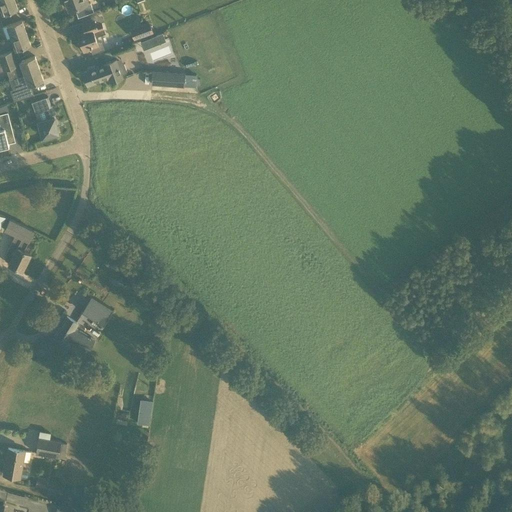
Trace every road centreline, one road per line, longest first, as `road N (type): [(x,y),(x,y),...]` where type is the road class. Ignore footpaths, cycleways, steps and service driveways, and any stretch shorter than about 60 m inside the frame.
road 1 (track): [(511,304),(463,354),(441,357),(212,103),(137,93),(72,101)]
road 2 (unclassified): [(0,349),(82,201)]
road 3 (residential): [(85,145),(35,0)]
